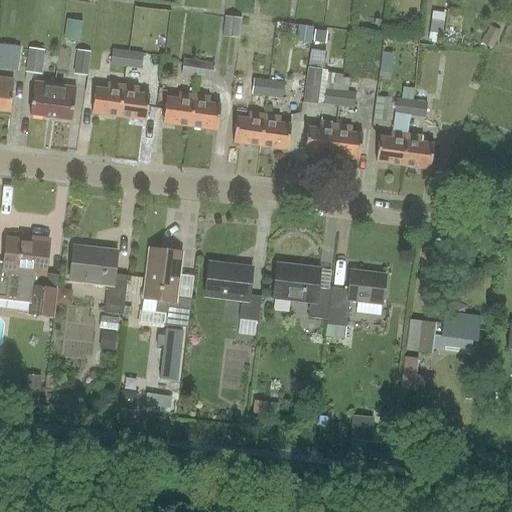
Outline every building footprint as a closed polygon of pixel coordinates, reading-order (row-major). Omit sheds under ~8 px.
[(240,39),(242,19),(225,17),(223,37),(240,39)] [(79,43),(83,23),(67,20),(64,40),(79,43)] [(0,68),(19,68),(19,44),(0,43),(0,68)] [(42,75),(45,51),(29,49),(26,73),(42,75)] [(89,75),(92,52),(78,50),(75,73),(89,75)] [(127,53),(111,51),(109,67),(125,69),(127,53)] [(141,71),(143,55),(127,53),(125,69),(141,71)] [(199,63),(183,61),(181,76),(211,80),(214,57),(200,55),(199,63)] [(320,91),(322,79),(323,70),(308,68),(304,104),(318,106),(320,91)] [(0,78),(0,112),(10,113),(14,80),(0,78)] [(282,85),(252,80),(249,94),(280,99),(282,85)] [(51,118),(56,86),(34,83),(30,115),(51,118)] [(96,89),(92,114),(119,117),(123,87),(109,85),(108,90),(96,89)] [(56,86),(51,118),(71,121),(76,88),(56,86)] [(415,102),(425,104),(427,88),(417,86),(415,102)] [(123,87),(119,117),(146,121),(149,96),(138,94),(139,89),(123,87)] [(356,95),(352,95),(336,93),(320,91),(318,106),(350,109),(354,109),(356,95)] [(166,98),(163,123),(190,127),(194,96),(179,94),(178,100),(166,98)] [(194,96),(190,127),(217,130),(221,106),(209,104),(210,98),(194,96)] [(425,119),(427,104),(425,104),(415,102),(412,102),(398,100),(396,100),(394,115),(425,119)] [(236,118),(233,143),(260,147),(264,116),(249,113),(248,119),(236,118)] [(264,116),(260,147),(287,150),(291,125),(280,124),(281,118),(264,116)] [(309,128),(305,153),(332,156),(336,126),(321,124),(320,130),(309,128)] [(336,126),(332,156),(359,159),(363,135),(350,133),(351,127),(336,126)] [(380,138),(377,162),(404,166),(408,135),(392,133),(391,139),(380,138)] [(408,135),(404,166),(431,169),(434,145),(423,143),(423,137),(408,135)] [(0,260),(0,291),(29,295),(27,311),(51,314),(56,273),(44,272),(48,242),(6,236),(2,261),(0,260)] [(108,288),(104,315),(123,317),(128,278),(115,276),(118,253),(74,248),(70,283),(108,288)] [(141,325),(165,327),(168,328),(168,335),(187,337),(194,279),(180,278),(183,253),(149,249),(141,325)] [(258,321),(261,296),(250,294),(253,266),(209,260),(205,294),(241,299),(239,319),(258,321)] [(326,320),(330,290),(317,289),(320,269),(276,264),(273,300),(309,305),(308,318),(326,320)] [(330,288),(330,290),(326,320),(328,320),(327,327),(347,330),(351,299),(380,303),(383,276),(348,271),(345,290),(330,288)] [(476,341),(479,318),(443,313),(441,325),(420,322),(417,351),(429,353),(429,349),(441,349),(446,345),(469,347),(469,341),(476,341)] [(116,347),(119,328),(103,325),(99,344),(116,347)] [(418,362),(403,360),(399,392),(422,395),(424,379),(415,378),(418,362)] [(40,405),(41,377),(26,376),(24,404),(40,405)] [(120,394),(119,409),(134,411),(136,396),(120,394)]
